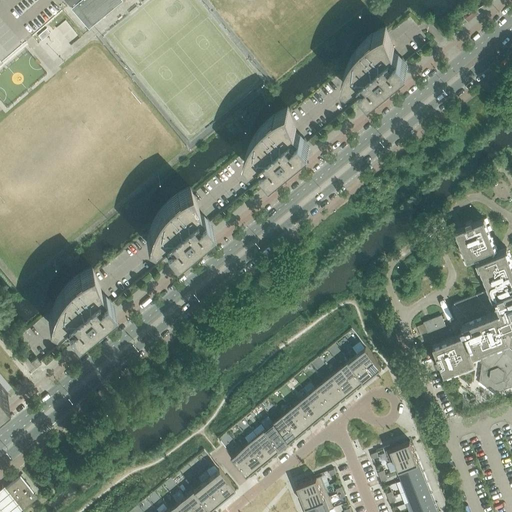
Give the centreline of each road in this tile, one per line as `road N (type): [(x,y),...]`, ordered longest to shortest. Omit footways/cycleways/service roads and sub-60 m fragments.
road 1 (secondary): [(511,13),(0,436)]
road 2 (secondary): [(0,461),(511,41)]
road 3 (residential): [(338,423),(230,511)]
